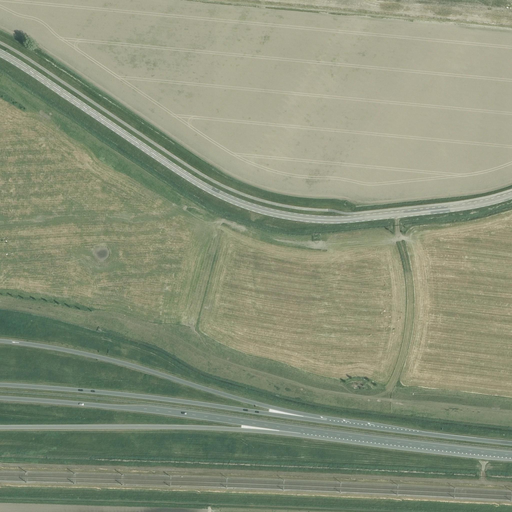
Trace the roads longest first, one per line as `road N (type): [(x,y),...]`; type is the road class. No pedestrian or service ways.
road 1 (secondary): [(0,53),(198,183),(264,211),(344,219),(511,195)]
road 2 (track): [(0,465),(511,484)]
road 3 (trunk): [(326,421),(105,358),(0,339)]
road 4 (trunk): [(326,421),(0,385)]
road 5 (trunk): [(0,398),(301,431)]
road 6 (trunk): [(0,426),(301,431)]
road 7 (trunk): [(301,431),(511,456)]
road 8 (trunk): [(511,443),(326,421)]
